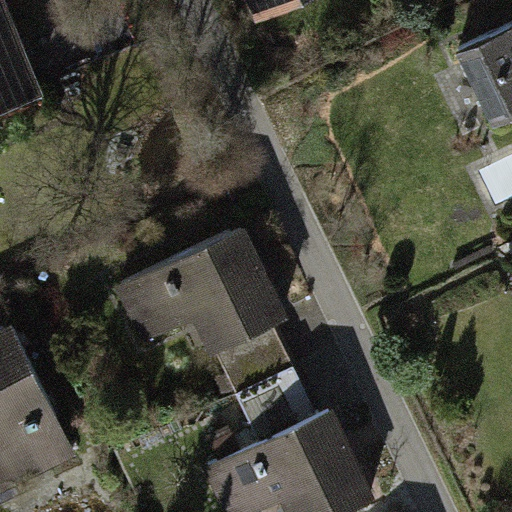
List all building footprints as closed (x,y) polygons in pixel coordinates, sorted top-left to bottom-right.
[(0,0),(0,139),(51,119),(2,0),(0,0)] [(252,0),(263,24),(321,0),(252,0)] [(511,40),(463,68),(509,148),(511,146),(511,40)] [(238,236),(118,294),(146,351),(187,331),(207,371),(286,333),(238,236)] [(13,327),(0,333),(0,484),(1,487),(74,451),(13,327)] [(334,413),(214,471),(233,511),(273,511),(283,508),(285,511),(377,511),(382,510),(334,413)]
